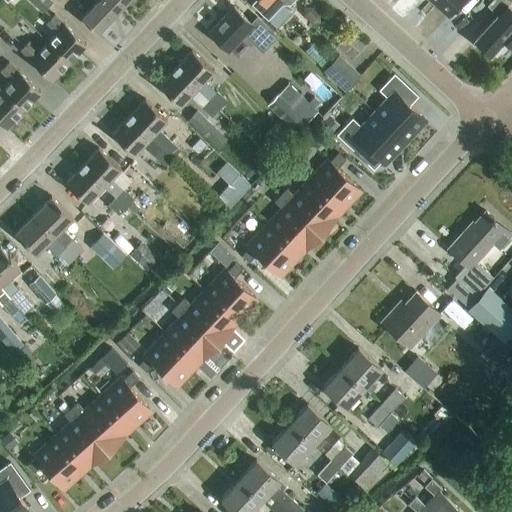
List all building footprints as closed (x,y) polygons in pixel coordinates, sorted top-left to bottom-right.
[(31,0),(44,11),(52,2),(50,0),(31,0)] [(97,34),(117,13),(104,0),(92,0),(96,3),(81,18),(97,34)] [(104,0),(117,13),(129,0),(104,0)] [(267,20),(282,5),(290,4),(293,0),(254,0),(251,5),(267,20)] [(429,0),(448,17),(463,0),(429,0)] [(511,48),(511,11),(507,6),(498,16),(497,16),(474,41),(490,56),(504,41),(511,48)] [(233,7),(208,34),(228,52),(242,37),(259,53),(275,37),(254,16),(249,22),(233,7)] [(47,42),(69,63),(86,45),(64,24),(54,15),(46,23),(56,33),(47,42)] [(69,63),(47,42),(38,51),(28,42),(20,50),(30,60),(52,81),(69,63)] [(197,89),(218,111),(227,102),(216,91),(215,92),(204,81),(213,72),(191,51),(175,68),(197,89)] [(344,92),(361,75),(339,54),(323,72),(344,92)] [(1,90),(23,111),(41,93),(19,72),(8,62),(0,71),(10,81),(1,90)] [(211,118),(218,111),(197,89),(175,68),(159,85),(180,106),(190,96),(211,118)] [(393,73),(377,90),(382,94),(369,108),(403,141),(423,119),(409,105),(417,96),(393,73)] [(0,123),(6,129),(23,111),(1,90),(0,88),(0,123)] [(296,134),(307,122),(277,95),(266,106),(296,134)] [(128,117),(150,138),(166,121),(145,100),(128,117)] [(383,162),(403,141),(369,108),(355,122),(351,118),(335,135),(360,158),(368,149),(383,162)] [(226,139),(196,111),(187,120),(217,149),(226,139)] [(327,136),(338,125),(326,113),(315,125),(327,136)] [(161,148),(150,138),(128,117),(112,134),(134,155),(143,146),(154,156),(153,156),(165,167),(173,159),(161,148)] [(317,139),(310,146),(317,153),(324,147),(317,139)] [(161,148),(173,159),(180,150),(169,140),(161,148)] [(82,166),(104,186),(114,196),(126,207),(133,214),(141,206),(111,179),(120,169),(98,148),(82,166)] [(299,148),(291,156),(299,163),(306,155),(299,148)] [(310,183),(339,211),(359,190),(337,169),(346,160),(338,153),(310,183)] [(229,180),(217,194),(231,206),(252,182),(226,160),(217,170),(229,180)] [(87,204),(104,186),(82,166),(65,183),(87,204)] [(319,232),(339,211),(310,183),(296,198),(287,189),(280,195),(319,232)] [(280,195),(273,202),(283,211),(270,225),(299,253),(319,232),(280,195)] [(126,207),(114,196),(107,204),(106,205),(118,216),(126,207)] [(73,257),(82,249),(72,239),(62,229),(72,219),(51,197),(32,215),(54,237),(73,257)] [(456,278),(447,289),(466,306),(476,296),(493,277),(475,261),(491,243),(499,250),(511,237),(503,230),(494,222),(495,220),(486,211),(466,233),(464,232),(448,249),(465,265),(454,276),(456,278)] [(32,215),(14,233),(35,255),(54,237),(32,215)] [(248,263),(257,254),(278,274),(299,253),(270,225),(241,255),(248,263)] [(113,270),(126,256),(102,234),(89,247),(113,270)] [(147,271),(157,259),(140,243),(129,255),(147,271)] [(0,286),(19,309),(28,302),(8,279),(19,269),(0,246),(0,286)] [(206,292),(236,320),(256,299),(234,278),(242,269),(235,262),(206,292)] [(67,309),(55,295),(56,294),(39,275),(28,285),(44,304),(45,303),(57,317),(67,309)] [(0,304),(10,317),(19,309),(0,286),(0,304)] [(511,309),(487,287),(467,309),(503,342),(511,332),(511,309)] [(216,341),(236,320),(206,292),(193,307),(183,298),(177,304),(216,341)] [(439,314),(416,292),(399,311),(395,308),(382,322),(409,347),(439,314)] [(469,335),(479,324),(452,299),(442,310),(469,335)] [(167,334),(196,362),(216,341),(177,304),(171,311),(180,320),(167,334)] [(0,339),(13,355),(24,345),(0,317),(0,339)] [(497,356),(506,346),(488,329),(478,339),(497,356)] [(167,334),(138,364),(146,372),(154,363),(176,384),(196,362),(167,334)] [(115,374),(126,364),(111,348),(88,368),(94,374),(105,364),(115,374)] [(340,368),(363,388),(369,394),(376,386),(370,380),(380,369),(358,348),(340,368)] [(346,407),(363,388),(340,368),(323,387),(346,407)] [(101,399),(128,429),(150,409),(129,387),(138,379),(132,371),(101,399)] [(381,403),(390,412),(393,409),(404,397),(394,389),(381,403)] [(106,448),(128,429),(101,399),(86,412),(77,403),(71,409),(106,448)] [(377,427),(390,412),(381,403),(367,418),(377,427)] [(312,444),(318,449),(326,441),(320,436),(330,425),(307,404),(289,423),(312,444)] [(57,437),(84,467),(106,448),(71,409),(64,414),(73,424),(57,437)] [(295,463),(312,444),(289,423),(272,443),(295,463)] [(57,437),(26,465),(33,473),(42,465),(62,487),(84,467),(57,437)] [(396,466),(404,456),(389,443),(381,452),(396,466)] [(330,460),(339,468),(353,453),(344,445),(330,460)] [(364,488),(387,462),(372,448),(359,463),(348,474),(364,488)] [(273,511),(299,511),(302,509),(275,485),(279,481),(256,460),(238,479),(261,500),(273,511)] [(325,483),(339,468),(330,460),(316,475),(325,483)] [(0,511),(28,511),(17,496),(27,489),(8,462),(0,467),(0,511)] [(221,499),(235,511),(250,511),(261,500),(238,479),(221,499)] [(422,509),(425,511),(461,511),(439,492),(442,489),(431,479),(424,487),(434,496),(425,506),(422,509)] [(332,510),(341,501),(323,484),(314,494),(332,510)] [(425,511),(422,509),(425,506),(415,497),(408,505),(415,511),(425,511)]
